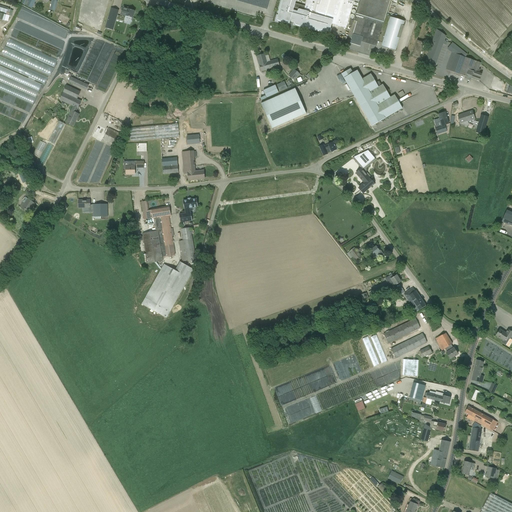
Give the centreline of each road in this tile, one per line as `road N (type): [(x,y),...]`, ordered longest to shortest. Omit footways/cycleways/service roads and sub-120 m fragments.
road 1 (unclassified): [(465,90),(154,0)]
road 2 (unclassified): [(65,184),(168,188),(316,171)]
road 3 (unclassified): [(316,171),(349,194),(439,317),(476,336)]
road 4 (unclassified): [(65,184),(154,0)]
road 5 (tertiary): [(433,511),(476,336)]
road 6 (unclassified): [(316,171),(465,90)]
road 7 (unclassified): [(511,78),(419,0)]
